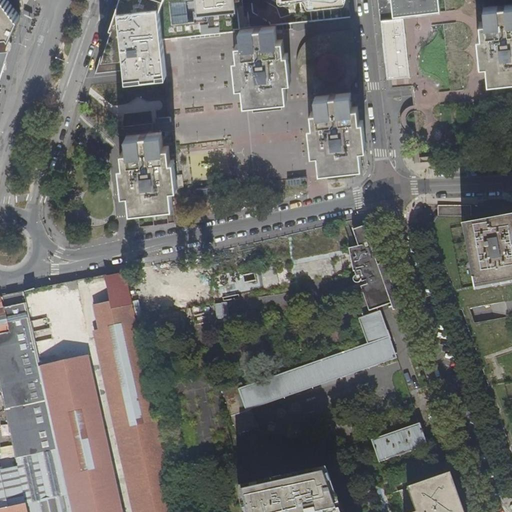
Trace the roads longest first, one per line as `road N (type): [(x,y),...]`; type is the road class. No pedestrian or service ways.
road 1 (residential): [(386,194),(493,511)]
road 2 (residential): [(386,194),(95,257)]
road 3 (tertiary): [(29,227),(101,0)]
road 4 (residential): [(362,0),(386,194)]
road 5 (tertiary): [(57,30),(0,200)]
road 6 (residential): [(511,183),(386,194)]
